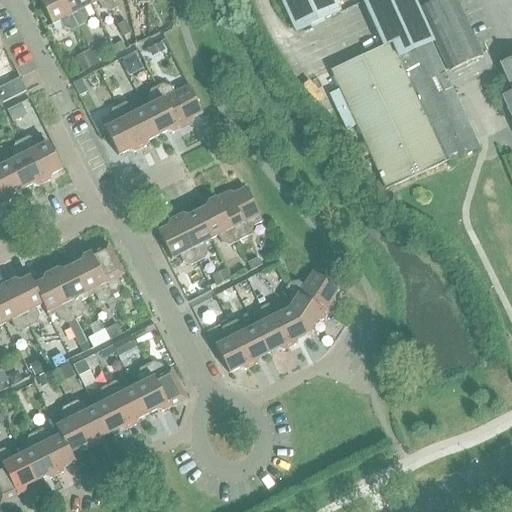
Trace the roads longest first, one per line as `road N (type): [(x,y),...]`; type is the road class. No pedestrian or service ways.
road 1 (residential): [(213,397),(113,206)]
road 2 (residential): [(248,403),(325,362),(368,293)]
road 3 (residential): [(197,429),(211,463),(251,471),(267,434),(248,403)]
road 4 (residential): [(63,494),(197,429)]
